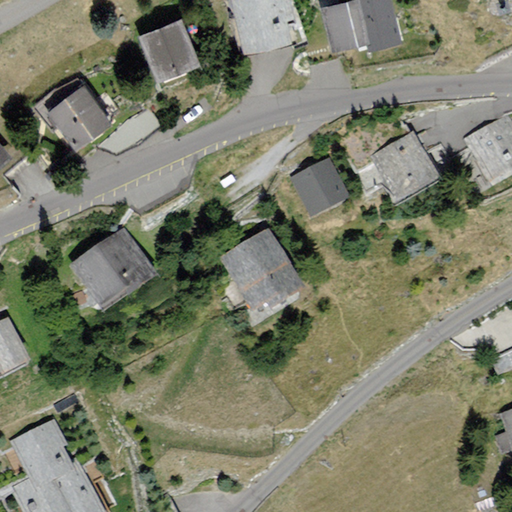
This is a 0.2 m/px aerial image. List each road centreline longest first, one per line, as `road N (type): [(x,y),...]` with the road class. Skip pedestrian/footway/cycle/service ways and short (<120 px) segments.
road 1 (unclassified): [(0,220),(256,115),(377,92),(511,83)]
road 2 (unclassified): [(511,284),(438,327),(230,511)]
